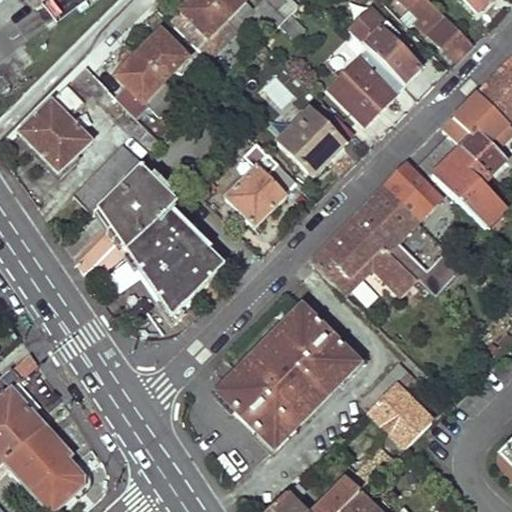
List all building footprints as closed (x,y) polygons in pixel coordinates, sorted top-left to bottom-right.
[(236,32),(203,0),(197,0),(182,17),(187,23),(177,32),(198,53),(208,42),(217,51),(236,32)] [(241,0),(203,0),(236,32),(255,13),(241,0)] [(293,0),(269,0),(267,2),(287,22),(291,18),(301,8),(293,0)] [(389,13),(398,1),(396,0),(374,0),(374,1),(389,13)] [(427,0),(412,0),(417,5),(400,22),(410,32),(416,26),(456,67),(475,47),(427,0)] [(492,0),(462,0),(478,14),(492,0)] [(267,2),(255,13),(276,33),(280,29),(287,22),(267,2)] [(384,27),(371,14),(351,35),(377,62),(404,90),(425,70),(407,52),(411,48),(387,24),(384,27)] [(305,33),(291,18),(287,22),(280,29),(295,43),(305,33)] [(161,36),(140,58),(167,84),(188,63),(161,36)] [(228,82),(204,57),(193,69),(217,93),(228,82)] [(140,58),(106,91),(126,110),(133,117),(167,84),(140,58)] [(404,90),(377,62),(366,72),(357,64),(330,92),(366,128),(404,90)] [(511,62),(478,97),(509,128),(511,124),(511,62)] [(18,136),(58,178),(92,145),(69,121),(93,98),(115,120),(126,110),(106,91),(86,71),(18,136)] [(478,97),(441,133),(460,152),(489,181),(491,183),(503,172),(472,141),(478,135),(490,146),(497,140),(509,149),(511,145),(511,131),(509,128),(478,97)] [(277,145),(313,182),(345,150),(308,114),(277,145)] [(174,136),(156,116),(145,129),(163,148),(174,136)] [(98,214),(142,168),(145,165),(125,145),(72,197),(93,217),(98,214)] [(489,181),(460,152),(432,181),(485,233),(504,215),(480,191),(489,181)] [(285,197),(296,186),(279,168),(275,172),(265,163),(255,174),(252,171),(224,200),(251,227),(269,211),(272,214),(288,200),(285,197)] [(98,214),(127,256),(168,216),(178,206),(142,168),(98,214)] [(406,170),(383,193),(419,228),(441,206),(406,170)] [(383,193),(354,221),(417,284),(436,301),(448,290),(408,251),(405,253),(400,248),(419,228),(383,193)] [(224,271),(168,216),(127,256),(172,321),(224,271)] [(417,284),(354,221),(311,266),(346,301),(374,272),(402,299),(417,284)] [(359,371),(302,314),(218,397),(274,455),(359,371)] [(418,379),(403,365),(359,408),(403,454),(432,425),(402,396),(418,379)] [(3,466),(43,429),(0,381),(0,468),(0,469),(3,466)] [(75,464),(43,429),(3,466),(37,502),(45,511),(55,511),(82,488),(82,479),(71,467),(75,464)] [(511,451),(497,467),(511,481),(511,451)] [(344,511),(359,498),(394,463),(383,452),(348,488),(345,485),(317,511),(298,511),(295,507),(304,498),(296,488),(272,511),(344,511)] [(372,511),(359,498),(344,511),(372,511)]
